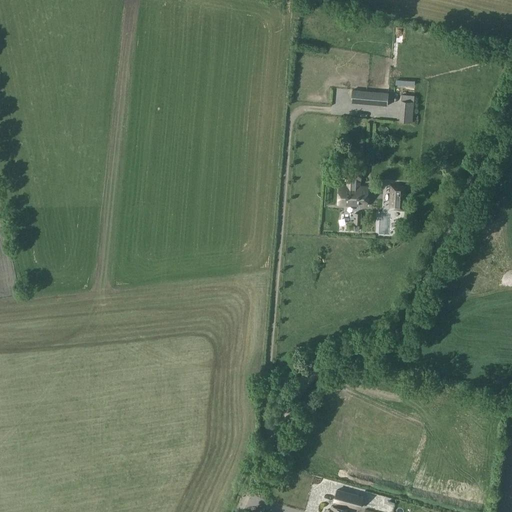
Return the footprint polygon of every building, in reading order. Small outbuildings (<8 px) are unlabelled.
[(409,76),(392,76),(391,86),(408,87),(409,76)] [(394,114),(395,92),(339,88),(338,110),(355,111),(356,98),(377,100),(376,112),(394,114)] [(361,157),(362,146),(346,145),(345,156),(361,157)] [(495,183),(493,188),(508,194),(510,188),(495,183)] [(359,205),(360,186),(339,185),(338,204),(359,205)] [(377,218),(395,219),(395,211),(377,210),(377,218)] [(493,243),(477,242),(476,249),(492,251),(493,243)] [(478,446),(500,448),(504,410),(482,407),(478,446)] [(345,511),(346,510),(345,509),(346,504),(360,508),(363,497),(337,490),(334,501),(335,501),(333,506),(332,506),(331,510),(327,509),(325,509),(324,511),(345,511)]
